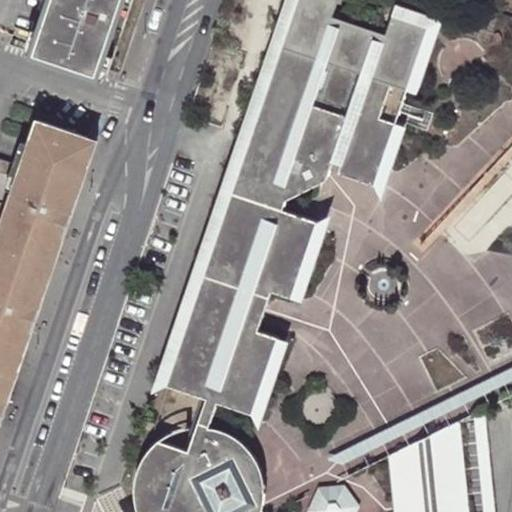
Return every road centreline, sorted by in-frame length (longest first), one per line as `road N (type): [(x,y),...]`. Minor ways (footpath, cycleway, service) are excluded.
road 1 (tertiary): [(38,511),(132,235)]
road 2 (unclassified): [(141,115),(0,65)]
road 3 (tertiary): [(175,125),(211,0)]
road 4 (tertiary): [(141,115),(133,141),(132,235)]
road 5 (tertiary): [(177,0),(141,115)]
